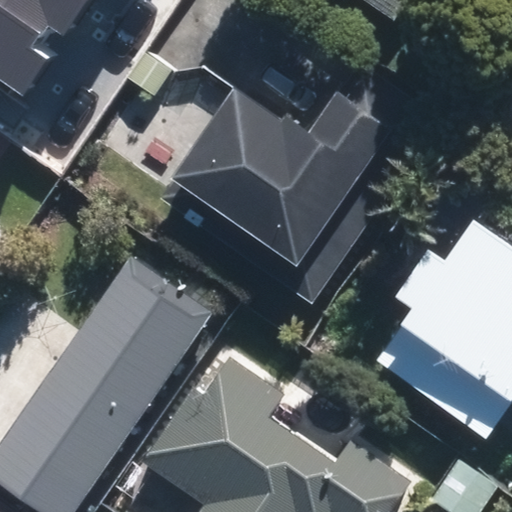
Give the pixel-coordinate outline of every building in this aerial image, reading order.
[(0,0),(0,90),(21,105),(94,0),(0,0)] [(378,0),(406,19),(419,0),(378,0)] [(250,80),(188,174),(322,262),(401,144),(422,158),(453,112),(370,58),(324,128),(250,80)] [(511,66),(485,106),(511,125),(511,66)] [(0,225),(11,210),(0,201),(0,225)] [(511,408),(511,228),(489,212),(461,252),(445,241),(412,288),(428,299),(388,357),(496,432),(511,408)] [(140,256),(0,458),(0,469),(61,511),(81,511),(221,311),(140,256)] [(293,390),(240,354),(216,388),(203,380),(151,457),(213,499),(204,511),(397,511),(422,477),(361,435),(345,459),(277,413),(293,390)] [(497,472),(460,447),(433,487),(470,511),(497,472)]
